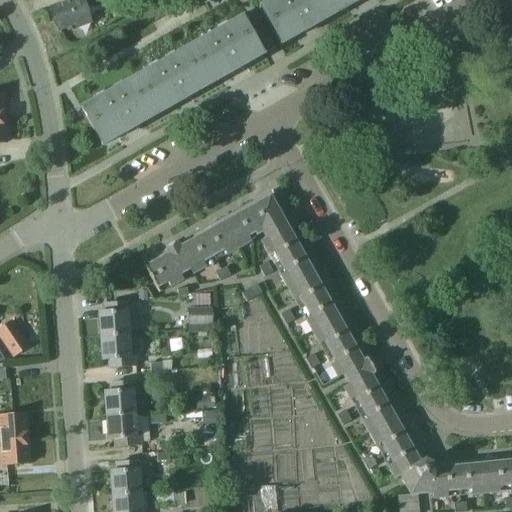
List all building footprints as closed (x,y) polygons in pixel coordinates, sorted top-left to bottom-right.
[(65,3),(50,8),(59,31),(74,26),(76,29),(90,24),(81,0),(68,0),(65,1),(65,3)] [(334,16),(325,0),(273,0),(260,8),(281,46),(334,16)] [(361,0),(325,0),(334,16),(361,0)] [(187,49),(209,87),(262,56),(240,19),(187,49)] [(134,79),(155,117),(209,87),(187,49),(134,79)] [(155,117),(134,79),(81,109),(102,147),(155,117)] [(264,235),(269,198),(179,249),(176,244),(162,252),(165,257),(143,269),(149,281),(157,294),(158,293),(155,288),(164,283),(167,289),(180,281),(178,278),(177,276),(187,270),(191,276),(203,268),(200,263),(209,258),(212,263),(215,261),(212,256),(221,251),(223,254),(224,257),(248,244),(245,238),(252,234),(255,240),(264,235)] [(361,364),(269,198),(264,235),(265,237),(266,239),(260,243),(267,255),(273,252),(278,261),(272,264),(274,267),(280,264),(285,273),(282,275),(279,276),(282,281),(292,300),(298,297),(303,306),(298,309),(299,313),(305,310),(310,319),(305,322),(318,346),(324,343),(329,352),(323,355),(325,358),(331,355),(336,363),(330,367),(337,380),(343,377),(348,387),(342,390),(350,402),(353,400),(356,399),(361,408),(355,412),(357,415),(362,411),(367,420),(361,423),(375,447),(381,444),(386,453),(380,456),(382,459),(388,456),(393,465),(387,469),(394,481),(400,478),(410,496),(427,463),(424,462),(418,465),(368,376),(374,373),(367,360),(361,364)] [(259,266),(261,271),(270,266),(267,261),(259,266)] [(220,269),(225,278),(230,275),(225,266),(220,269)] [(273,271),(270,266),(261,271),(264,276),(273,271)] [(220,281),(225,278),(220,269),(215,272),(220,281)] [(256,285),(242,293),(247,302),(261,293),(262,293),(257,284),(256,285)] [(187,287),(177,289),(178,295),(188,293),(187,287)] [(98,314),(100,338),(127,336),(126,317),(131,316),(130,304),(104,306),(105,314),(98,314)] [(212,308),(187,308),(187,325),(212,325),(212,308)] [(283,320),(291,315),(288,310),(280,314),(283,320)] [(291,315),(283,320),(286,325),(294,320),(291,315)] [(11,322),(0,329),(0,337),(13,357),(28,347),(11,322)] [(129,355),(127,336),(100,338),(102,361),(109,361),(109,369),(135,367),(134,355),(129,355)] [(305,359),(308,364),(316,359),(314,354),(305,359)] [(316,359),(308,364),(311,369),(319,365),(316,359)] [(104,393),(106,418),(133,416),(132,396),(137,396),(136,383),(110,385),(111,393),(104,393)] [(212,386),(201,386),(201,397),(211,397),(212,386)] [(201,397),(196,397),(196,409),(213,409),(213,397),(211,397),(201,397)] [(340,420),(348,416),(345,411),(337,415),(340,420)] [(219,412),(201,413),(201,427),(219,426),(219,412)] [(0,434),(0,442),(29,440),(27,416),(0,417),(0,434)] [(135,435),(133,416),(106,418),(108,441),(114,441),(115,449),(141,447),(140,435),(137,435),(135,435)] [(348,416),(340,420),(343,426),(351,421),(348,416)] [(29,440),(0,442),(1,450),(0,450),(0,466),(31,464),(29,440)] [(362,460),(365,465),(374,460),(371,455),(362,460)] [(374,460),(365,465),(368,470),(377,466),(374,460)] [(112,497),(139,495),(138,475),(143,475),(142,463),(116,465),(117,473),(110,473),(112,497)] [(429,465),(427,463),(410,496),(432,494),(432,501),(446,500),(446,493),(456,492),(456,498),(460,498),(460,492),(470,491),(470,494),(470,497),(497,495),(497,488),(507,487),(508,493),(511,493),(511,487),(511,486),(511,463),(431,472),(429,465)] [(140,511),(139,495),(112,497),(112,511),(140,511)] [(172,495),(155,496),(156,506),(173,505),(172,495)]
